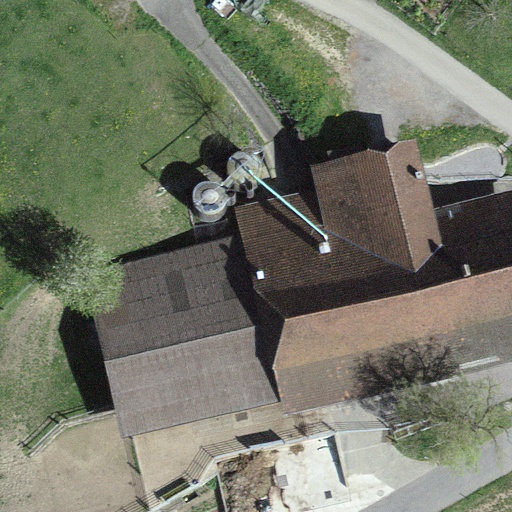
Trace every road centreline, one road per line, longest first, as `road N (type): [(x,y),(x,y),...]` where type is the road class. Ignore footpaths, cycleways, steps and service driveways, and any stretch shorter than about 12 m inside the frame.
road 1 (track): [(347,0),(511,126)]
road 2 (residential): [(511,448),(404,511)]
